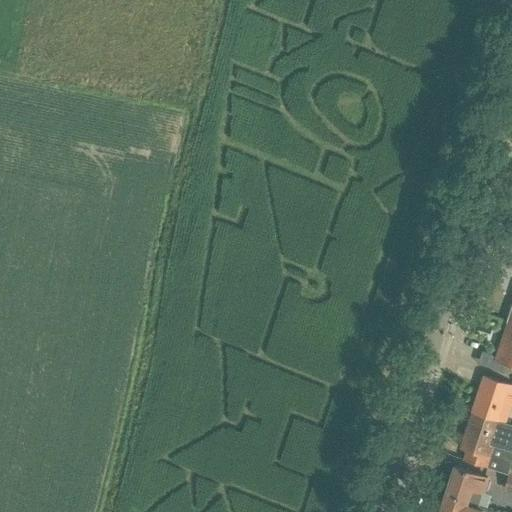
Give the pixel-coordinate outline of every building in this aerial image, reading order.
[(511,324),(508,323),(496,358),(511,363),(511,324)] [(511,385),(484,376),(472,411),(507,423),(510,412),(511,406),(511,385)] [(489,468),(509,474),(511,464),(511,451),(502,448),(510,424),(511,424),(472,411),(460,447),(466,449),(490,457),(492,458),(489,468)] [(454,466),(446,492),(467,499),(466,503),(482,509),(484,505),(480,504),(484,491),(485,492),(486,489),(488,489),(491,481),(489,480),(489,477),(454,466)] [(446,492),(438,511),(481,511),(482,509),(466,503),(467,499),(446,492)]
